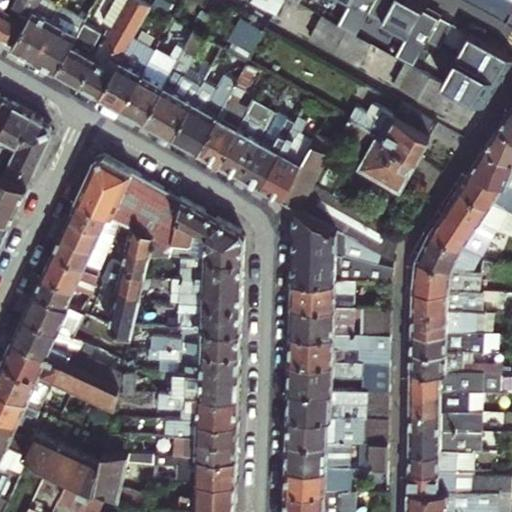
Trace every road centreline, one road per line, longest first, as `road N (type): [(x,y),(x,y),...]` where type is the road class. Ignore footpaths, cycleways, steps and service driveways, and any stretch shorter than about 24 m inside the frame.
road 1 (residential): [(261,511),(269,221),(86,117)]
road 2 (residential): [(388,511),(394,262),(511,64)]
road 3 (residential): [(86,117),(0,303)]
